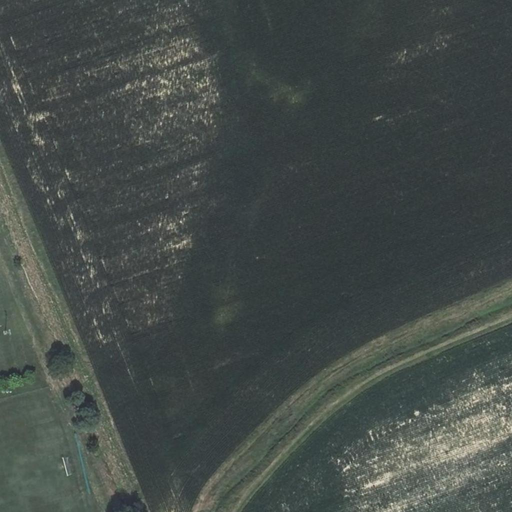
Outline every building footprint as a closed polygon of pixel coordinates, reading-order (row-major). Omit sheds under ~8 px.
[(0,355),(4,370),(20,366),(16,351),(0,355)] [(30,396),(15,400),(19,414),(34,410),(30,396)] [(38,420),(42,434),(55,431),(52,417),(38,420)] [(15,442),(20,456),(34,451),(29,437),(15,442)] [(60,451),(56,438),(51,440),(55,452),(60,451)] [(0,462),(8,459),(4,446),(0,446),(0,462)] [(45,464),(50,479),(65,474),(60,459),(45,464)] [(0,467),(4,479),(10,478),(6,466),(0,467)] [(28,478),(32,493),(47,489),(43,474),(28,478)] [(5,485),(10,498),(24,493),(20,480),(5,485)] [(65,481),(61,483),(66,495),(71,493),(65,481)]
